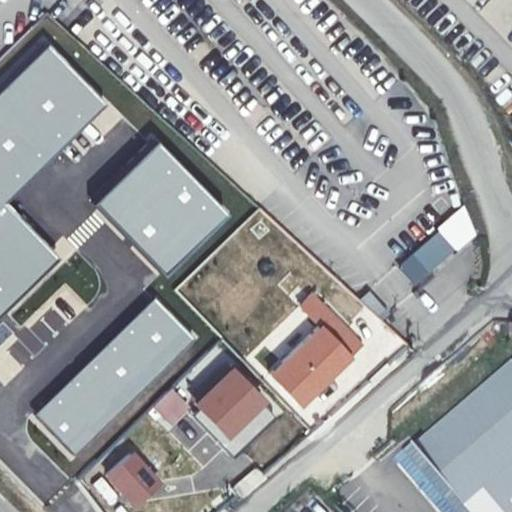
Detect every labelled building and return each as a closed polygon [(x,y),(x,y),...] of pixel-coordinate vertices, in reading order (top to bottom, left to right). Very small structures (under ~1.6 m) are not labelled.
[(0,81),(43,39),(30,27),(0,56),(0,81)] [(43,43),(0,84),(0,299),(49,252),(0,200),(0,199),(101,102),(43,43)] [(148,141),(93,196),(165,268),(221,212),(148,141)] [(421,245),(399,266),(413,281),(435,260),(421,245)] [(413,281),(399,266),(387,277),(402,292),(413,281)] [(359,301),(379,321),(390,310),(370,290),(359,301)] [(260,365),(273,379),(296,404),(299,408),(363,349),(311,293),(291,311),(304,324),(260,365)] [(156,299),(33,415),(70,454),(193,338),(156,299)] [(511,369),(417,450),(472,511),(511,477),(511,369)] [(234,372),(200,406),(233,439),(268,405),(234,372)] [(167,429),(191,407),(174,389),(150,411),(167,429)] [(131,456),(107,476),(132,506),(156,486),(131,456)]
